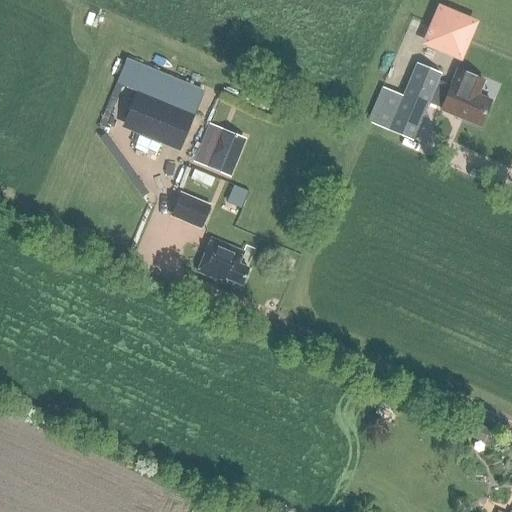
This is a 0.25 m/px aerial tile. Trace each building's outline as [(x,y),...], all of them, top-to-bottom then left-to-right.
[(462,62),(479,21),(438,4),(421,45),(462,62)] [(476,96),(482,81),(456,70),(449,86),(436,81),(439,74),(415,64),(402,97),(381,87),(366,121),(387,130),(411,140),(427,103),(440,109),(440,110),(479,126),(489,101),(476,96)] [(194,115),(136,91),(120,128),(179,152),(194,115)] [(99,121),(97,128),(103,130),(106,124),(99,121)] [(207,124),(192,163),(230,178),(246,139),(207,124)] [(193,170),(190,179),(210,187),(213,178),(193,170)] [(233,185),(227,199),(242,205),(248,192),(233,185)] [(171,214),(201,226),(209,206),(180,193),(171,214)] [(237,264),(242,252),(210,239),(196,272),(223,283),(225,279),(240,285),(247,269),(237,264)] [(489,429),(465,419),(459,433),(483,443),(489,429)]
